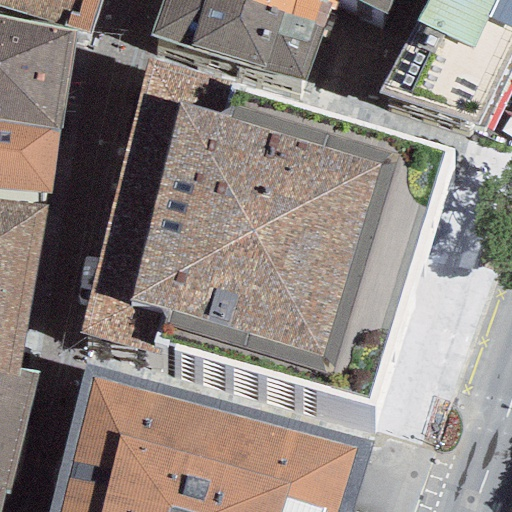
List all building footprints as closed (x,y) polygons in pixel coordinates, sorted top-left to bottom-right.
[(0,0),(0,9),(87,35),(98,0),(0,0)] [(307,79),(322,29),(238,0),(162,0),(151,35),(307,79)] [(238,0),(322,29),(329,0),(238,0)] [(351,0),(387,13),(391,0),(351,0)] [(479,123),(511,50),(511,0),(422,0),(377,96),(479,123)] [(73,32),(0,17),(0,122),(58,132),(73,32)] [(444,152),(147,60),(79,333),(153,357),(156,341),(364,409),(444,152)] [(58,132),(0,122),(0,198),(46,205),(58,132)] [(18,369),(46,205),(0,198),(0,372),(17,374),(18,369)] [(98,366),(85,363),(48,511),(351,511),(374,442),(98,366)] [(17,374),(0,372),(0,489),(5,490),(9,493),(39,373),(18,369),(17,374)]
